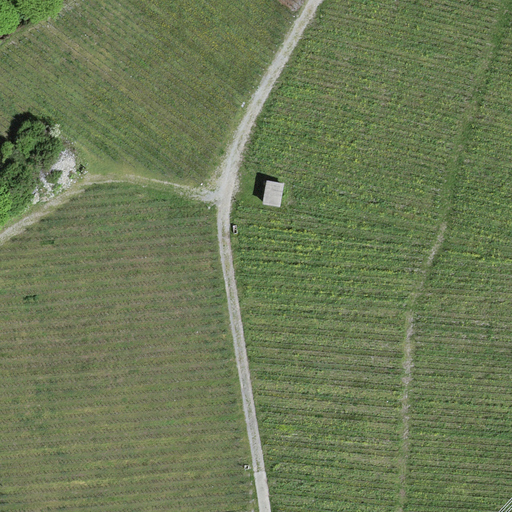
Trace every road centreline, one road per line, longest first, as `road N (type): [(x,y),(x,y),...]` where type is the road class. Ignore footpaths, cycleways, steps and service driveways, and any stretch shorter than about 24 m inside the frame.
road 1 (track): [(264,511),(221,200)]
road 2 (track): [(0,237),(94,177),(135,178),(221,200)]
road 3 (track): [(221,200),(231,155),(313,0)]
